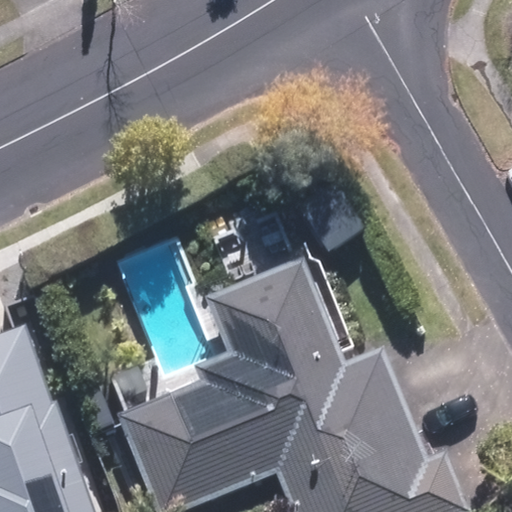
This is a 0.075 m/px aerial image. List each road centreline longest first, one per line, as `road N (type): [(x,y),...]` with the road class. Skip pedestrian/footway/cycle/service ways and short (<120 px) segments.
road 1 (residential): [(348,0),(511,280)]
road 2 (tertiary): [(0,147),(101,100),(272,0)]
